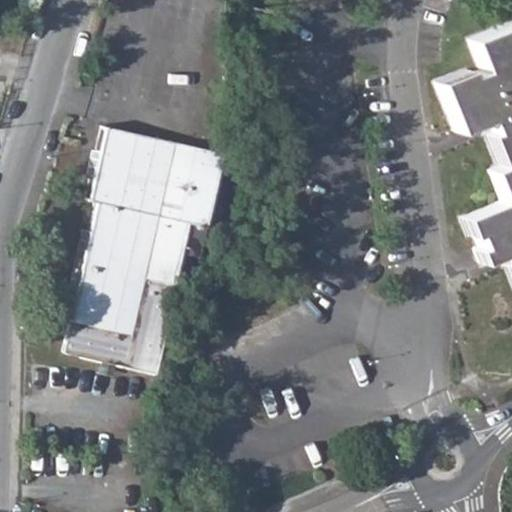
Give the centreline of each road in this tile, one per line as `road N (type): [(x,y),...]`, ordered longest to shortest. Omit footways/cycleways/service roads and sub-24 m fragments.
road 1 (residential): [(435,433),(433,282),(398,51),(414,0)]
road 2 (residential): [(76,0),(4,243),(0,375)]
